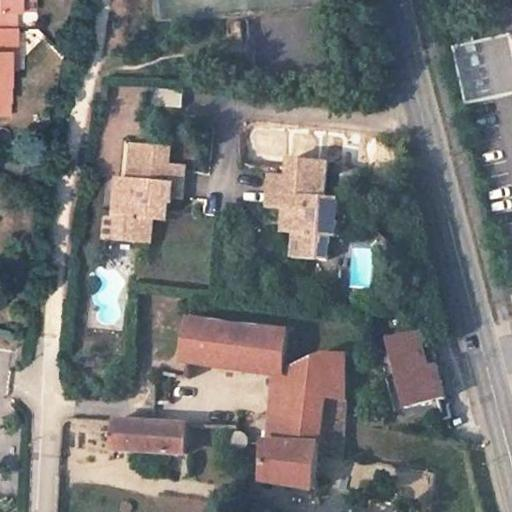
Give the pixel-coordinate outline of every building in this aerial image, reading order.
[(0,0),(0,28),(8,29),(8,13),(16,13),(16,0),(0,0)] [(0,114),(8,114),(8,84),(8,29),(0,28),(0,114)] [(185,94),(164,92),(162,108),(183,110),(185,94)] [(174,149),(132,145),(129,181),(117,180),(114,216),(119,217),(116,241),(154,244),(156,219),(170,220),(171,199),(185,200),(188,167),(173,166),(174,149)] [(330,165),(289,161),(288,178),(271,176),(268,209),(284,211),(282,233),(294,234),(292,258),(325,262),(328,236),(337,237),(340,200),(328,199),(330,165)] [(238,328),(190,318),(183,362),(279,376),(274,442),(268,441),(266,481),(318,490),(321,452),(345,454),(348,355),(329,354),(288,372),(291,332),(238,328)] [(406,372),(416,405),(443,398),(435,364),(406,372)] [(192,427),(117,422),(115,450),(190,455),(192,427)] [(245,434),(243,433),(241,433),(238,433),(236,434),(235,435),(233,438),(232,439),(232,442),(233,445),(235,447),(238,449),(240,450),(243,450),(246,448),(247,447),(248,446),(250,443),(250,440),(249,437),(247,435),(245,434)]
